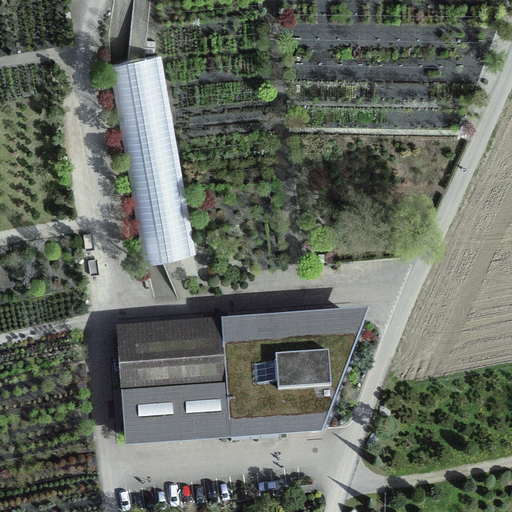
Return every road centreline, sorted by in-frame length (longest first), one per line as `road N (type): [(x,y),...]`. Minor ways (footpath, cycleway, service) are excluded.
road 1 (track): [(0,231),(104,208),(113,268),(89,301),(114,511)]
road 2 (track): [(110,468),(355,440)]
road 3 (track): [(330,511),(413,286)]
road 4 (track): [(511,71),(413,286)]
road 5 (track): [(92,0),(83,71),(104,208)]
road 6 (track): [(338,484),(511,455)]
